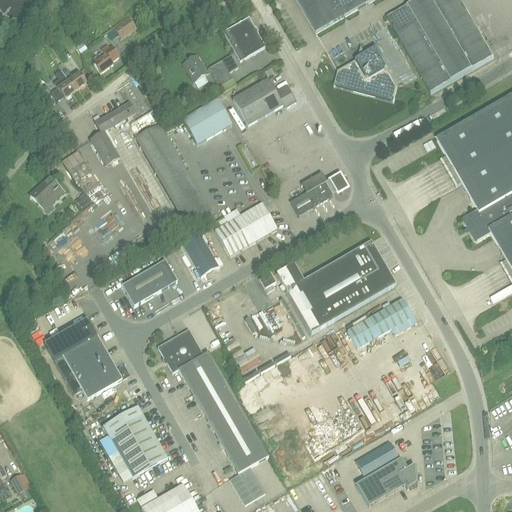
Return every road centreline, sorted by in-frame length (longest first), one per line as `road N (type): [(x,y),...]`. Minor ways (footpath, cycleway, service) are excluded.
road 1 (unclassified): [(482,485),(474,387),(368,199)]
road 2 (unclassified): [(0,184),(69,118),(226,0)]
road 3 (unclassified): [(123,340),(368,199)]
road 4 (unclassified): [(347,157),(511,63)]
road 5 (unclassified): [(347,157),(259,11)]
road 6 (unknown): [(440,321),(295,405)]
road 7 (unclassified): [(193,463),(123,340)]
